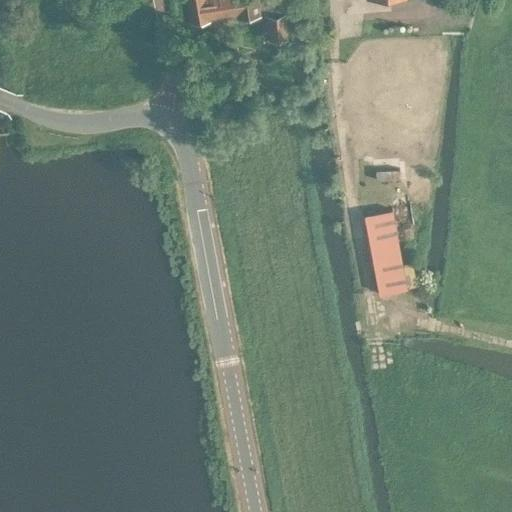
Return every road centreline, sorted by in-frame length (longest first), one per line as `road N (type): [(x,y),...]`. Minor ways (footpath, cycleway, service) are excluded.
road 1 (unclassified): [(255,511),(189,158),(164,119)]
road 2 (unclassified): [(0,95),(63,122),(164,119)]
